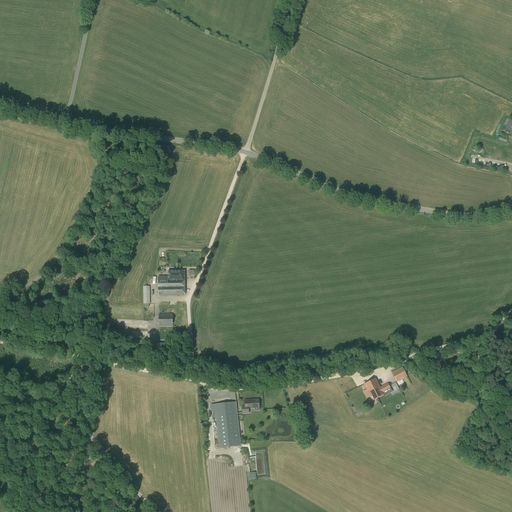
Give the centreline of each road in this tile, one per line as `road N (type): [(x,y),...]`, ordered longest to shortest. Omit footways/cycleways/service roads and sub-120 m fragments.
road 1 (tertiary): [(0,102),(244,152),(371,200),(474,215),(511,206)]
road 2 (track): [(472,341),(384,369),(245,388),(88,359)]
road 3 (track): [(155,511),(86,429),(88,359)]
road 4 (track): [(244,152),(291,0)]
road 5 (unknown): [(91,0),(61,120)]
